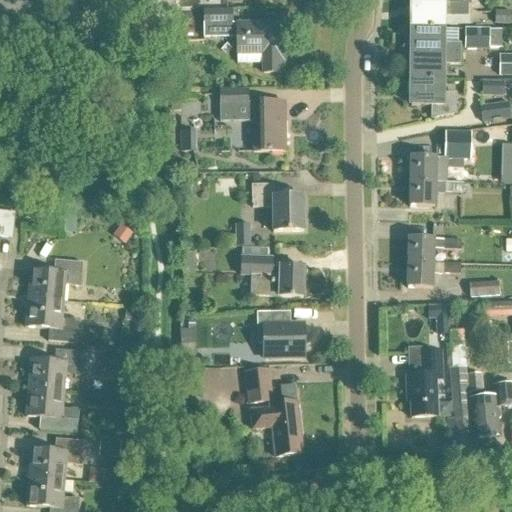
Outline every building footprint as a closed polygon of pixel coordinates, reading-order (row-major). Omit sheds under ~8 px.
[(411,6),(411,31),(443,31),(443,6),(411,6)] [(284,63),(283,26),(232,26),(232,12),(205,11),(204,38),(236,39),(236,64),(262,65),(262,75),(283,76),(284,63)] [(494,14),(494,27),(510,27),(511,14),(494,14)] [(443,31),(411,31),(411,57),(460,57),(460,46),(443,46),(443,31)] [(464,52),(488,52),(488,51),(489,32),(489,31),(465,31),(464,52)] [(501,32),(489,32),(488,51),(501,51),(501,32)] [(460,57),(411,57),(411,83),(443,83),(443,67),(460,67),(460,57)] [(499,78),(511,78),(511,57),(499,57),(499,78)] [(411,83),(411,109),(430,109),(430,123),(455,118),(456,96),(443,96),(443,83),(411,83)] [(482,99),(502,99),(503,89),(511,89),(511,83),(503,83),(503,84),(482,83),(482,99)] [(285,155),(284,105),(248,106),(248,92),(219,93),(219,108),(220,125),(252,124),(253,155),(285,155)] [(480,109),(482,126),(511,122),(508,105),(480,109)] [(445,159),(466,160),(466,146),(464,146),(465,134),(446,133),(445,159)] [(180,134),(180,155),(192,155),(192,134),(180,134)] [(511,143),(502,143),(502,181),(511,181),(511,143)] [(436,185),(445,185),(446,172),(462,172),(462,162),(410,161),(409,185),(436,186),(436,185)] [(436,186),(409,185),(409,210),(435,211),(435,196),(463,197),(463,186),(445,185),(436,185),(436,186)] [(303,235),(302,200),(273,200),(273,189),(251,189),(252,211),(272,211),(272,235),(303,235)] [(0,238),(12,240),(15,215),(0,213),(0,238)] [(250,249),(250,227),(234,227),(235,249),(250,249)] [(114,237),(125,245),(132,236),(121,228),(114,237)] [(408,242),(407,266),(433,267),(433,266),(434,252),(462,253),(462,243),(408,242)] [(182,255),(181,276),(194,276),(194,255),(182,255)] [(302,301),(303,271),(272,270),(272,261),(271,260),(271,261),(242,260),(241,278),(252,279),(251,298),(279,299),(279,300),(302,301)] [(30,273),(27,302),(64,305),(65,287),(81,290),(83,265),(55,263),(54,275),(30,273)] [(460,268),(433,267),(407,266),(406,291),(433,292),(433,277),(460,278),(460,268)] [(469,286),(470,300),(500,298),(499,284),(469,286)] [(64,305),(27,302),(25,330),(49,332),(48,344),(76,347),(78,322),(71,321),(71,323),(62,322),(64,305)] [(485,316),(511,314),(511,305),(485,306),(485,316)] [(124,315),(124,325),(139,325),(139,316),(124,315)] [(303,361),(303,328),(284,328),(284,315),(255,315),(256,344),(262,352),(263,361),(303,361)] [(449,371),(455,437),(471,436),(468,400),(469,400),(469,395),(482,394),(480,376),(466,377),(463,346),(445,347),(447,371),(449,371)] [(54,365),(30,363),(28,391),(64,394),(65,377),(74,378),(74,379),(82,380),(84,355),(55,353),(54,365)] [(442,355),(419,356),(420,378),(406,379),(407,398),(410,397),(411,421),(437,420),(436,384),(443,384),(442,355)] [(243,374),(247,407),(273,404),(269,371),(243,374)] [(298,398),(297,383),(281,384),(281,399),(298,398)] [(511,409),(511,388),(493,390),(494,401),(470,403),(472,427),(475,427),(477,442),(499,440),(497,424),(500,420),(500,416),(496,413),(496,411),(511,409)] [(124,389),(123,398),(137,399),(138,390),(124,389)] [(28,391),(25,420),(49,422),(48,434),(76,437),(79,412),(72,411),(71,412),(62,411),(64,394),(28,391)] [(296,407),(248,412),(251,434),(273,432),(276,459),(301,457),(296,407)] [(55,454),(31,452),(28,481),(65,484),(66,467),(74,468),(74,469),(82,469),(84,445),(56,442),(55,454)] [(105,444),(103,459),(118,461),(120,445),(105,444)] [(106,461),(105,475),(122,476),(123,462),(106,461)] [(103,485),(117,486),(118,477),(102,476),(103,472),(89,471),(88,485),(102,486),(103,485)] [(65,484),(28,481),(26,509),(49,511),(77,511),(79,501),(71,501),(71,502),(63,501),(65,484)]
